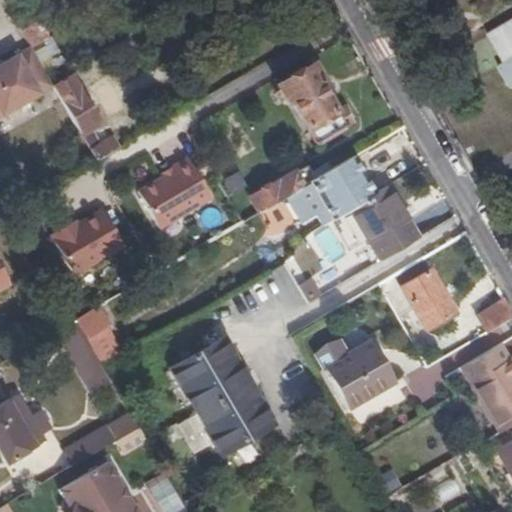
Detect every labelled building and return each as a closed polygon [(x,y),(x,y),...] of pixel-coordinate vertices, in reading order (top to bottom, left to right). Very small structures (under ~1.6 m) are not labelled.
[(511,18),(488,32),(504,61),(498,65),(510,85),(511,83),(511,18)] [(0,121),(52,85),(29,47),(0,66),(0,121)] [(293,100),(318,143),(349,125),(339,107),(335,108),(329,96),(333,93),(326,80),(323,82),(313,64),(277,84),(287,102),(293,100)] [(73,75),(53,87),(97,160),(120,146),(112,135),(100,142),(92,129),(101,123),(73,75)] [(356,154),(305,185),(288,195),(303,221),(317,213),(324,225),(347,211),(351,208),(377,192),(356,154)] [(212,197),(188,156),(172,165),(174,169),(162,175),(137,189),(160,226),(212,197)] [(162,175),(174,169),(172,165),(160,172),(162,175)] [(253,196),(261,211),(288,195),(305,185),(297,171),(253,196)] [(406,218),(388,186),(377,192),(351,208),(367,238),(380,260),(417,238),(406,218)] [(123,244),(103,210),(78,223),(71,227),(69,223),(50,234),(74,274),(123,244)] [(0,261),(0,291),(14,284),(0,261)] [(429,272),(400,288),(425,332),(454,315),(429,272)] [(476,314),(486,332),(511,315),(511,312),(504,298),(476,314)] [(76,318),(85,333),(105,322),(96,307),(76,318)] [(105,322),(85,333),(101,361),(123,353),(105,322)] [(222,339),(170,369),(220,455),(273,424),(222,339)] [(373,356),(378,353),(369,340),(345,354),(346,357),(325,369),(348,407),(390,383),(373,356)] [(511,358),(510,359),(503,346),(496,349),(463,369),(499,434),(511,426),(511,358)] [(395,380),(378,353),(373,356),(390,383),(395,380)] [(20,394),(0,405),(0,449),(7,461),(47,438),(20,394)] [(78,443),(86,456),(139,424),(135,419),(131,411),(78,443)] [(180,437),(190,455),(206,446),(191,417),(159,434),(165,445),(180,437)] [(143,422),(139,424),(143,432),(147,429),(143,422)] [(511,440),(497,449),(511,475),(511,440)] [(76,506),(73,511),(139,511),(108,460),(60,489),(66,498),(72,499),(76,506)] [(381,496),(400,488),(392,469),(373,477),(381,496)] [(0,511),(10,511),(5,503),(0,505),(0,511)]
